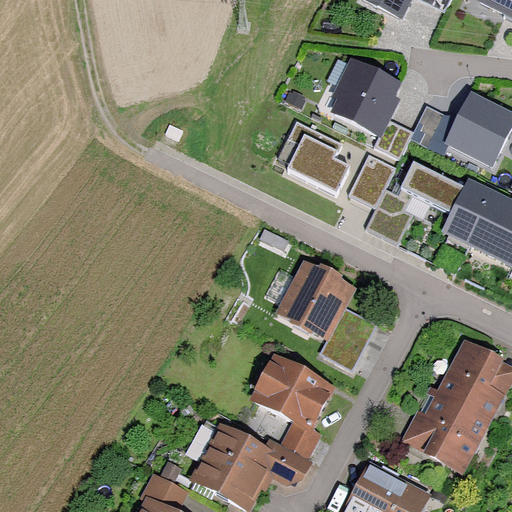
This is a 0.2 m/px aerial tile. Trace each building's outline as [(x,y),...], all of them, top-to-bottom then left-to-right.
[(359,0),(404,24),(416,0),(422,0),(444,11),(449,0),(359,0)] [(511,0),(476,0),(475,2),(511,19),(511,0)] [(401,89),(351,62),(325,110),(380,139),(400,102),(395,100),(401,89)] [(448,148),(496,171),(511,137),(511,118),(472,99),(448,148)] [(429,112),(414,146),(432,154),(448,121),(429,112)] [(359,159),(298,127),(280,161),(341,193),(359,159)] [(487,258),(511,206),(511,205),(470,185),(467,192),(413,165),(397,198),(386,192),(367,231),(401,247),(414,220),(404,215),(414,196),(454,216),(443,236),(487,258)] [(511,269),(511,206),(487,258),(511,269)] [(305,263),(276,317),(326,343),(319,356),(351,373),(376,327),(349,313),(360,293),(305,263)] [(511,384),(511,364),(466,339),(438,390),(492,421),(511,384)] [(299,360),(276,405),(316,426),(302,453),(330,467),(367,395),(299,360)] [(492,421),(438,390),(405,447),(460,477),(492,421)] [(243,430),(213,483),(264,511),(272,511),(290,481),(314,494),(325,476),(243,430)] [(366,466),(340,511),(426,511),(432,501),(366,466)] [(202,511),(210,496),(177,480),(160,511),(202,511)]
